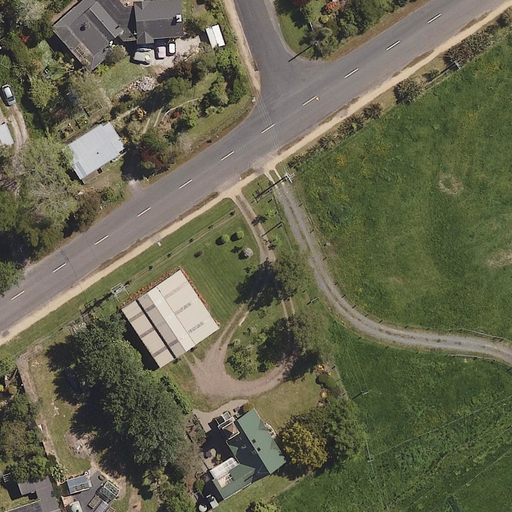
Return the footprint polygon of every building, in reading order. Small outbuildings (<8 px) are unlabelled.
[(103,42),(113,33),(116,41),(133,38),(133,42),(151,40),(151,38),(179,35),(174,0),(165,0),(121,5),(117,0),(78,0),(47,27),(85,71),(106,52),(100,45),(103,42)] [(0,146),(8,144),(1,122),(0,122),(0,146)] [(116,153),(98,124),(58,150),(77,179),(116,153)] [(217,327),(178,268),(117,309),(156,367),(217,327)] [(281,461),(248,410),(215,431),(231,456),(205,472),(221,499),(281,461)] [(56,511),(56,510),(44,471),(16,480),(20,493),(33,489),(40,511),(56,511)]
